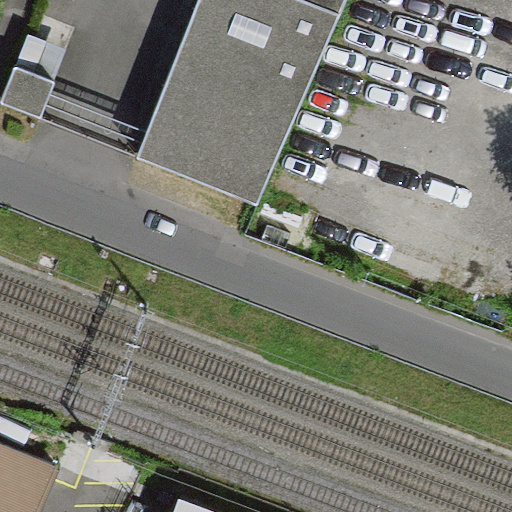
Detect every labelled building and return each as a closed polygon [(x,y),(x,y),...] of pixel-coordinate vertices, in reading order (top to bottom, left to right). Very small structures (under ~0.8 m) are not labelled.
[(197,0),(138,156),(260,202),(348,0),(197,0)] [(56,79),(17,64),(2,101),(42,116),(56,79)] [(511,224),(498,255),(511,260),(511,224)] [(0,511),(33,511),(56,460),(0,435),(0,511)] [(231,511),(173,491),(165,511),(231,511)]
